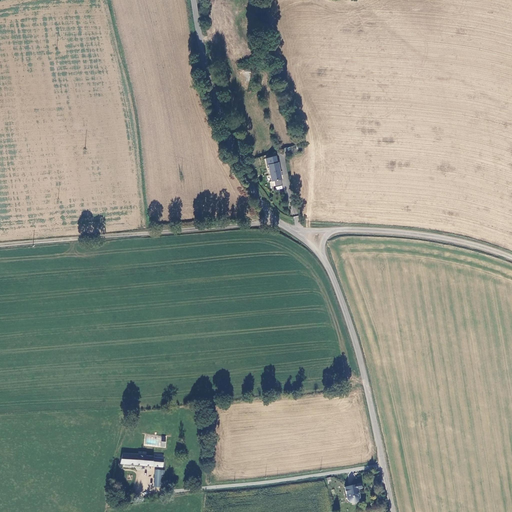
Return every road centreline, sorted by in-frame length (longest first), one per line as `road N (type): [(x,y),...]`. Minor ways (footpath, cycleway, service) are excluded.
road 1 (unclassified): [(283,225),(0,245)]
road 2 (unclassified): [(283,225),(254,194),(237,157),(193,0)]
road 3 (unclassified): [(382,464),(356,343),(321,254)]
road 4 (unclassified): [(382,464),(172,491)]
road 5 (unclassified): [(511,258),(441,236),(330,230)]
